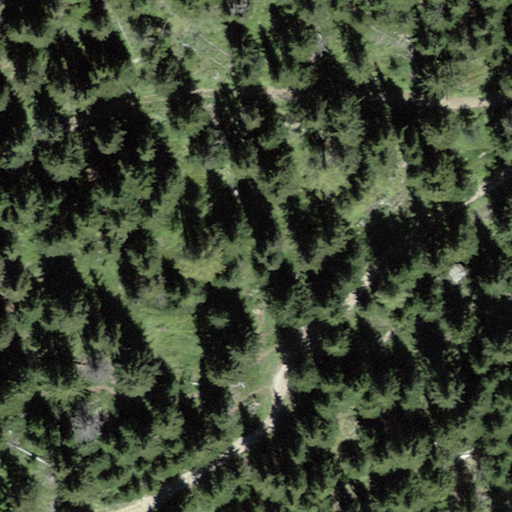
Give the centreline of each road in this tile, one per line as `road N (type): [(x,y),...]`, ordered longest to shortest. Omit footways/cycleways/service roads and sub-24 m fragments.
road 1 (track): [(511,96),(305,105),(183,95),(70,116),(0,164)]
road 2 (track): [(146,511),(264,437),(310,342),(440,214),(511,183)]
